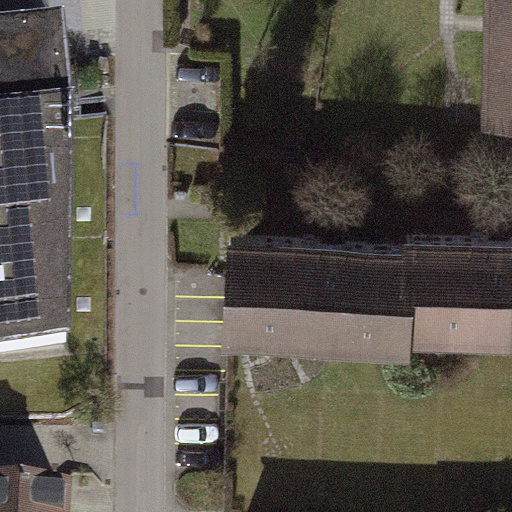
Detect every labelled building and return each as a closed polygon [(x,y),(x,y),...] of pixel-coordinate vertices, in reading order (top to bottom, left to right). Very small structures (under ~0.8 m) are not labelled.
[(495,110),(511,110),(511,0),(497,0),(497,27),(495,110)] [(0,39),(0,353),(67,348),(68,113),(61,34),(0,39)] [(511,341),(511,235),(420,233),(420,241),(417,339),(511,341)] [(417,352),(417,339),(420,241),(242,237),(239,347),(417,352)] [(0,511),(69,511),(70,501),(0,496),(0,511)]
